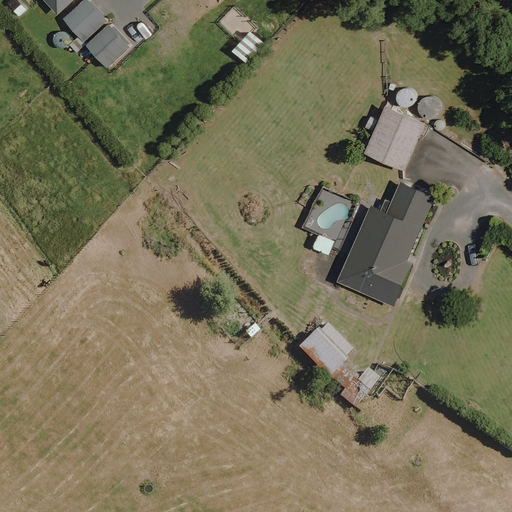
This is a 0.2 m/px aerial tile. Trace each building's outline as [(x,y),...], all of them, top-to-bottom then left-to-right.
[(51,0),(62,12),(76,0),(51,0)] [(111,20),(92,0),(85,0),(68,16),(89,40),(111,20)] [(250,26),(235,10),(222,23),(236,38),(250,26)] [(135,46),(113,23),(92,42),(113,65),(135,46)] [(431,122),(392,105),(370,153),(410,170),(431,122)] [(342,280),(399,305),(418,262),(413,259),(441,194),(406,179),(391,211),(376,204),(342,280)] [(347,370),(317,336),(297,353),(327,387),(347,370)] [(365,371),(358,380),(349,373),(332,394),(354,412),(369,394),(379,381),(365,371)]
